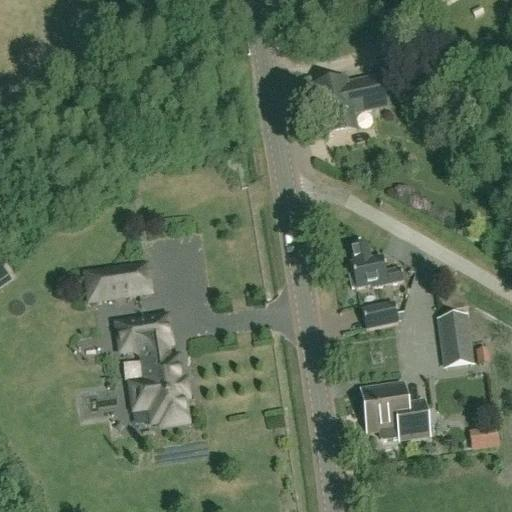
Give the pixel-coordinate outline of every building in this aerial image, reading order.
[(441,61),(452,57),(449,45),(422,51),(427,74),(443,70),(441,61)] [(383,109),(381,96),(379,80),(346,86),(345,82),(310,88),(319,139),(353,134),(350,117),(383,109)] [(510,193),(495,185),(497,180),(484,173),(473,193),(510,214),(511,209),(511,197),(509,195),(510,193)] [(350,266),(353,278),(349,279),(352,291),(356,291),(356,292),(372,288),(372,290),(403,284),(400,272),(385,275),(382,259),(350,266)] [(149,295),(145,269),(86,278),(90,304),(149,295)] [(366,333),(399,326),(394,306),(362,313),(366,333)] [(446,372),(472,368),(466,320),(440,323),(446,372)] [(176,361),(171,362),(169,345),(165,321),(117,328),(121,354),(129,353),(132,353),(136,354),(138,356),(141,358),(142,361),(144,364),(147,385),(131,388),(135,412),(151,410),(153,425),(160,424),(161,429),(186,425),(182,401),(186,400),(184,384),(180,385),(176,361)] [(479,355),(481,369),(493,367),(491,353),(479,355)] [(365,423),(366,422),(368,435),(378,434),(379,440),(383,443),(400,441),(400,443),(428,439),(424,406),(406,408),(403,388),(362,394),(365,411),(363,411),(365,423)] [(119,420),(119,411),(90,411),(90,420),(119,420)] [(473,434),(475,455),(501,451),(498,431),(473,434)]
